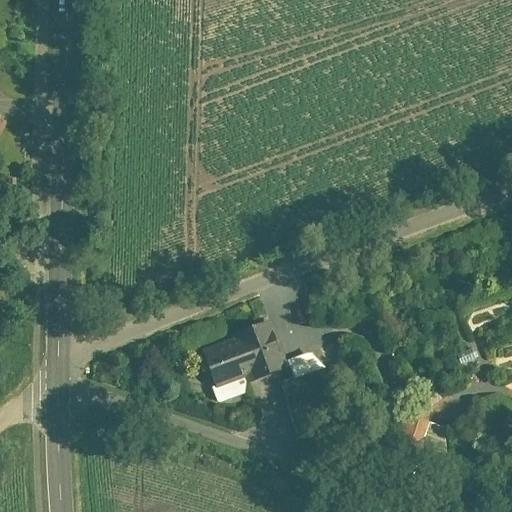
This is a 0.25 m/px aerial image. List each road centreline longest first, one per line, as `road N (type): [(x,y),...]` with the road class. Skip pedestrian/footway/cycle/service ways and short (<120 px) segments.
road 1 (residential): [(511,193),(56,368)]
road 2 (tertiary): [(65,0),(56,368)]
road 3 (tertiary): [(56,368),(62,511)]
